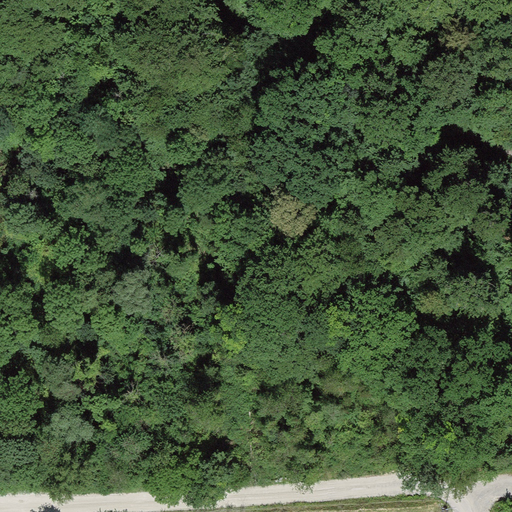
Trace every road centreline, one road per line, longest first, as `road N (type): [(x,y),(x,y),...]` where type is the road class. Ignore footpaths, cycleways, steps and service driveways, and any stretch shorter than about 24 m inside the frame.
road 1 (track): [(511,482),(53,511)]
road 2 (track): [(511,143),(243,0)]
